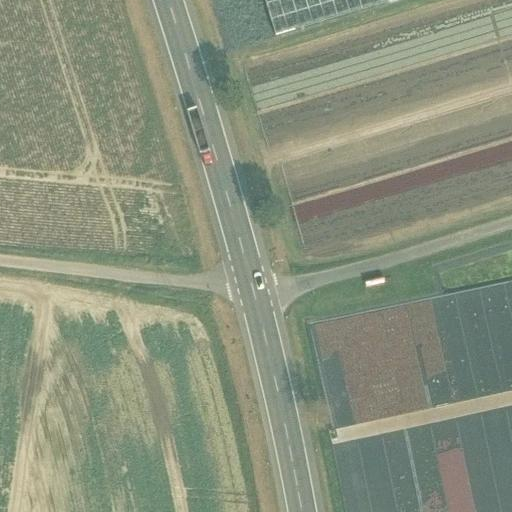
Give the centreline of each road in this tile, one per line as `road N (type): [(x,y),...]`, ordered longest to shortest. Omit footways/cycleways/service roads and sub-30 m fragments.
road 1 (secondary): [(163,0),(253,289),(300,511)]
road 2 (track): [(511,219),(253,289)]
road 3 (track): [(0,260),(253,289)]
